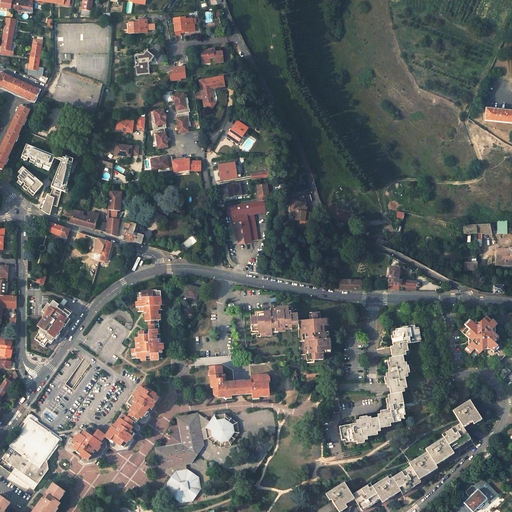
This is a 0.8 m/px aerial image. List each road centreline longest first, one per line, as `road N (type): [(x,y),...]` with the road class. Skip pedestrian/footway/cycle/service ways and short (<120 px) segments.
road 1 (unclassified): [(469,300),(464,289),(334,229),(220,0)]
road 2 (unclassified): [(413,511),(499,429),(505,401),(497,384),(478,373),(375,387),(371,298)]
road 3 (tertiary): [(371,298),(161,269)]
road 4 (residential): [(40,381),(22,361),(19,213)]
road 5 (tertiary): [(161,269),(103,297),(40,381)]
